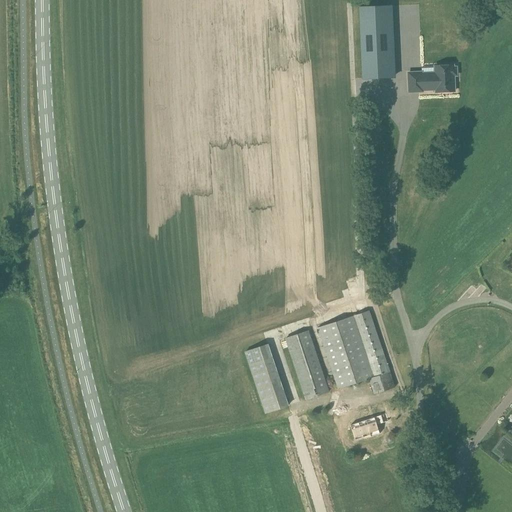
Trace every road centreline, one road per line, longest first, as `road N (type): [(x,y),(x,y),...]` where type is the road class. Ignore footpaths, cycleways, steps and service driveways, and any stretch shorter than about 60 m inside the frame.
road 1 (tertiary): [(125,511),(79,353),(62,257),(41,0)]
road 2 (unknown): [(398,294),(358,305),(343,0)]
